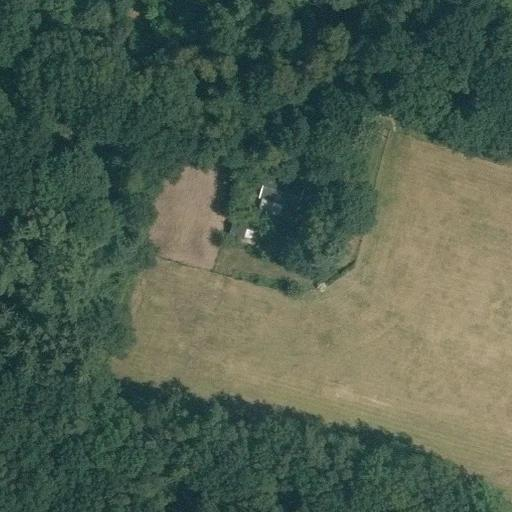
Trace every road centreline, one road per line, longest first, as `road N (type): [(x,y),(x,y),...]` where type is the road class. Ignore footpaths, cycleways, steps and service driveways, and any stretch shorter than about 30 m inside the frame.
road 1 (track): [(351,73),(313,91),(251,100),(60,32),(0,20)]
road 2 (track): [(351,73),(388,104),(511,143)]
